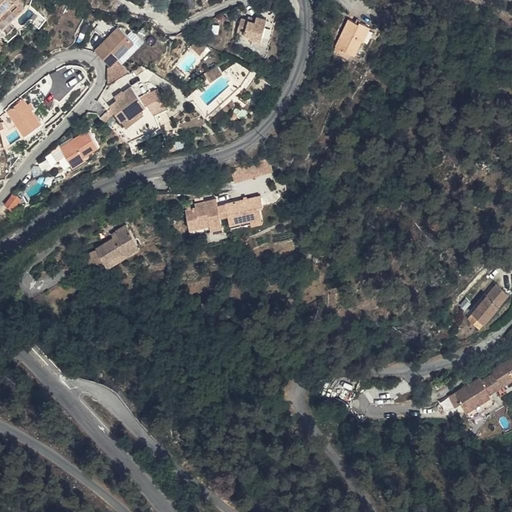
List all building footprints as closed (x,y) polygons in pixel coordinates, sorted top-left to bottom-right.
[(0,0),(0,25),(2,27),(9,20),(27,5),(21,0),(0,0)] [(256,20),(244,17),(239,32),(252,35),(251,38),(262,42),(269,17),(258,14),(256,20)] [(13,24),(9,20),(2,27),(5,31),(13,24)] [(367,33),(348,24),(338,41),(360,51),(367,33)] [(135,41),(120,26),(97,50),(111,65),(117,59),(135,41)] [(208,48),(196,39),(191,46),(202,55),(208,48)] [(111,65),(110,67),(110,80),(130,69),(117,59),(111,65)] [(219,63),(207,72),(213,80),(225,72),(219,63)] [(151,107),(135,86),(124,94),(125,99),(116,105),(114,107),(116,110),(121,116),(125,123),(151,107)] [(124,94),(122,90),(110,97),(116,105),(125,99),(124,94)] [(43,120),(24,98),(9,110),(27,133),(43,120)] [(121,116),(116,110),(107,116),(112,122),(121,116)] [(99,149),(88,131),(67,142),(70,149),(58,156),(66,168),(71,165),(73,169),(85,162),(84,159),(99,149)] [(61,146),(57,141),(48,150),(54,158),(58,156),(70,149),(67,142),(61,146)] [(262,169),(231,176),(233,190),(268,182),(262,169)] [(23,198),(15,192),(6,203),(14,209),(23,198)] [(260,204),(228,210),(230,223),(232,234),(260,230),(258,219),(263,218),(260,204)] [(218,224),(215,212),(214,206),(189,210),(191,216),(182,218),(185,236),(218,231),(218,224)] [(228,210),(215,212),(218,224),(230,223),(228,210)] [(140,246),(129,224),(113,232),(117,239),(97,249),(105,263),(140,246)] [(260,230),(232,234),(233,240),(261,236),(260,230)] [(218,231),(185,236),(186,243),(220,237),(218,231)] [(105,263),(97,249),(88,253),(96,268),(105,263)] [(485,322),(509,295),(496,283),(472,310),(485,322)] [(511,365),(509,360),(490,372),(499,388),(511,380),(511,365)] [(490,372),(478,379),(487,395),(494,391),(499,388),(490,372)] [(478,379),(453,394),(463,412),(488,397),(487,395),(478,379)] [(511,380),(499,388),(494,391),(499,398),(511,390),(511,380)] [(335,385),(321,402),(346,410),(356,387),(335,385)] [(493,405),(488,397),(463,412),(468,420),(493,405)]
